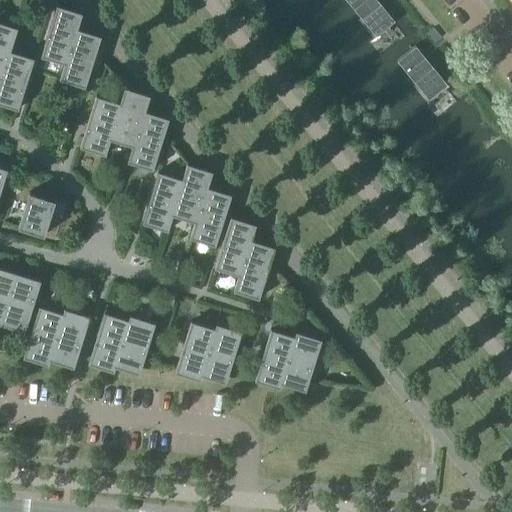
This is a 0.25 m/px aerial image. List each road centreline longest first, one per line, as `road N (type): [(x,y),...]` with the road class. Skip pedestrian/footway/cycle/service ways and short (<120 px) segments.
road 1 (residential): [(98,255),(110,268),(274,319)]
road 2 (residential): [(98,255),(102,232),(90,207),(0,132)]
